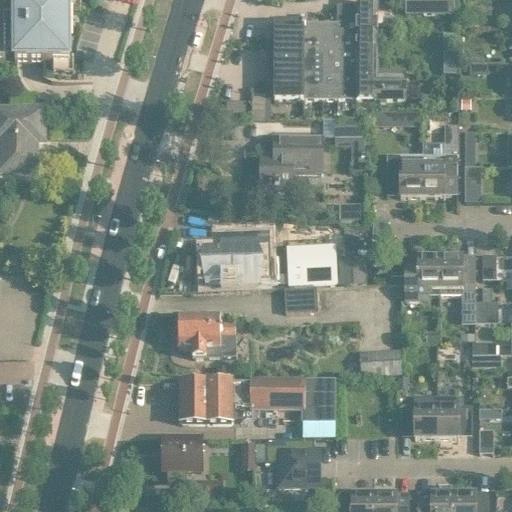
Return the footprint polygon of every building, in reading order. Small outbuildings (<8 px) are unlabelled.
[(0,0),(0,64),(4,65),(4,59),(13,59),(13,65),(15,65),(17,65),(42,65),(44,65),(52,64),(68,64),(68,60),(68,49),(68,13),(67,0),(0,0)] [(453,17),(453,0),(404,0),(405,17),(453,17)] [(404,103),(404,86),(403,86),(403,72),(375,72),(375,12),(356,12),(356,8),(336,8),(336,27),(302,27),(302,26),(274,26),(273,103),(302,103),(379,103),(379,106),(385,106),(385,103),(404,103)] [(251,96),(250,122),(263,123),(263,99),(263,96),(251,96)] [(469,103),(460,103),(460,112),(469,112),(469,103)] [(0,167),(38,167),(38,137),(46,137),(46,107),(0,107),(0,167)] [(396,126),(396,111),(382,111),(382,127),(396,126)] [(313,114),(302,114),(302,123),(313,123),(313,114)] [(334,142),(364,142),(364,124),(334,124),(334,142)] [(464,136),(464,148),(475,148),(475,136),(464,136)] [(259,162),(255,162),(254,176),(259,176),(259,195),(291,195),(291,192),(291,177),(321,177),(322,141),(322,139),(273,139),(273,162),(259,162)] [(444,146),(421,146),(421,159),(421,201),(444,201),(444,198),(456,198),(456,193),(456,158),(444,159),(444,146)] [(398,159),(386,159),(386,169),(386,193),(398,193),(398,201),(421,201),(421,159),(398,159)] [(480,188),(464,188),(464,206),(480,206),(480,188)] [(360,209),(339,209),(339,224),(359,224),(360,209)] [(230,251),(204,252),(205,286),(227,285),(227,287),(233,287),(233,285),(257,284),(256,251),(260,251),(260,236),(230,237),(230,251)] [(404,265),(404,261),(391,261),(391,283),(404,283),(404,307),(428,307),(427,299),(439,299),(439,257),(416,257),(416,265),(404,265)] [(473,310),(474,289),(474,265),(461,265),(461,257),(439,257),(439,299),(461,299),(461,310),(473,310)] [(493,284),(493,260),(481,260),(481,284),(493,284)] [(364,287),(363,262),(338,263),(339,288),(364,287)] [(283,293),(284,317),(316,315),(315,291),(283,293)] [(490,292),(481,292),(481,305),(490,305),(490,292)] [(485,306),(474,306),(474,327),(485,327),(485,306)] [(192,362),(222,361),(233,361),(233,344),(234,344),(234,327),(219,328),(219,320),(177,321),(177,353),(192,353),(192,362)] [(439,345),(439,335),(426,335),(426,345),(439,345)] [(471,346),(471,359),(501,359),(501,358),(495,357),(495,346),(471,346)] [(359,380),(400,378),(399,356),(358,358),(359,380)] [(500,371),(501,359),(471,359),(471,371),(500,371)] [(396,393),(408,393),(408,382),(396,382),(396,393)] [(302,428),(334,428),(334,383),(302,383),(250,383),(250,386),(230,386),(230,385),(180,385),(180,427),(230,427),(230,410),(250,409),(250,414),(302,414),(302,428)] [(413,410),(400,410),(400,435),(400,440),(413,439),(413,442),(435,442),(435,400),(413,400),(413,410)] [(470,435),(470,410),(458,410),(458,400),(435,400),(435,442),(458,442),(458,439),(471,439),(470,435)] [(489,422),(489,412),(478,412),(478,422),(489,422)] [(492,457),(492,434),(478,434),(478,457),(492,457)] [(313,454),(313,442),(264,442),(264,448),(264,467),(277,467),(278,490),(318,489),(317,454),(313,454)] [(199,443),(164,443),(164,474),(167,474),(167,486),(184,486),(184,474),(199,474),(199,443)] [(264,448),(254,448),(254,467),(264,467),(264,448)] [(221,496),(221,483),(191,483),(191,496),(221,496)] [(372,511),(372,494),(350,494),(350,502),(337,502),(337,511),(372,511)] [(395,494),(372,494),(372,511),(407,511),(408,502),(395,502),(395,494)] [(430,502),(417,502),(417,511),(452,511),(452,494),(429,494),(430,502)] [(487,511),(487,501),(475,501),(475,494),(452,494),(452,511),(487,511)]
